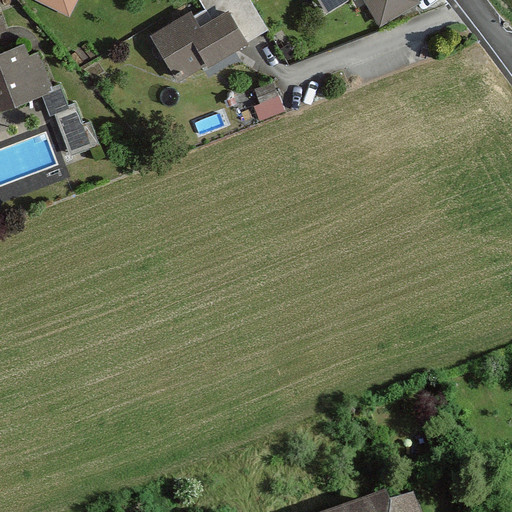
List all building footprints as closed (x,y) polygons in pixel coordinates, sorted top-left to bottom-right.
[(0,0),(0,32),(11,28),(0,0)] [(32,0),(70,18),(78,0),(32,0)] [(190,10),(149,32),(178,84),(269,33),(250,0),(204,0),(211,11),(195,20),(190,10)] [(321,0),(326,9),(341,0),(321,0)] [(361,0),(380,28),(424,2),(422,0),(361,0)] [(30,40),(0,51),(0,101),(4,112),(50,95),(30,40)] [(58,109),(70,149),(93,142),(80,102),(58,109)] [(419,511),(414,495),(388,504),(385,495),(334,511),(419,511)]
